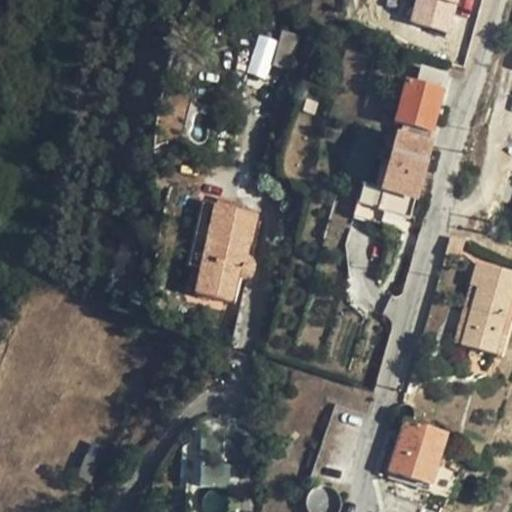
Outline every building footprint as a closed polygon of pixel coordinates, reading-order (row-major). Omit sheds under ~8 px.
[(416,81),(447,86),(450,72),(419,67),(416,81)] [(402,127),(399,138),(427,146),(442,92),(405,82),(393,124),(402,127)] [(399,138),(396,137),(382,187),(364,182),(354,216),(406,231),(429,146),(427,146),(399,138)] [(217,200),(215,208),(236,212),(238,205),(217,200)] [(200,270),(214,207),(202,205),(188,267),(200,270)] [(215,208),(214,207),(200,270),(195,295),(230,303),(235,279),(241,281),(248,280),(253,275),(255,270),(255,266),(253,260),(251,258),(246,255),(248,245),(249,246),(255,217),(236,212),(215,208)] [(446,248),(460,252),(463,242),(449,238),(446,248)] [(409,245),(389,241),(386,254),(406,259),(409,245)] [(460,252),(446,248),(444,256),(458,260),(460,252)] [(511,289),(511,275),(475,264),(469,288),(476,290),(460,347),(493,356),(511,289)] [(469,288),(453,345),(460,347),(476,290),(469,288)] [(403,422),(388,472),(430,486),(445,436),(403,422)] [(223,436),(200,434),(199,487),(227,489),(228,467),(222,467),(223,436)] [(430,486),(388,472),(386,479),(428,492),(430,486)] [(387,511),(419,511),(422,507),(396,495),(387,511)] [(289,499),(285,511),(296,511),(299,502),(289,499)]
